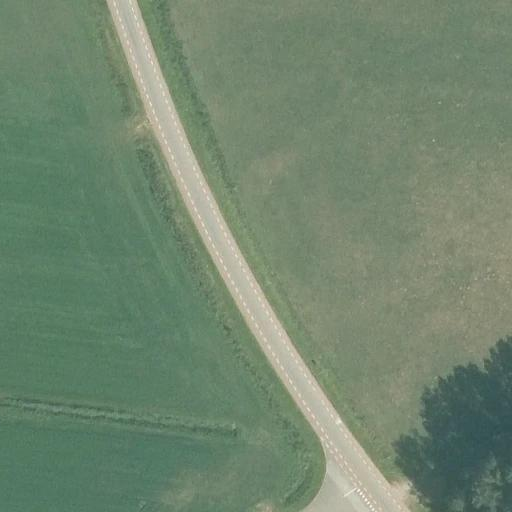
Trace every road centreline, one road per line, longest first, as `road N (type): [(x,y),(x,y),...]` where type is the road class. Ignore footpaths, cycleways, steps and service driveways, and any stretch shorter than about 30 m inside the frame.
road 1 (tertiary): [(375,492),(284,365),(214,240),(126,0)]
road 2 (track): [(375,492),(511,444)]
